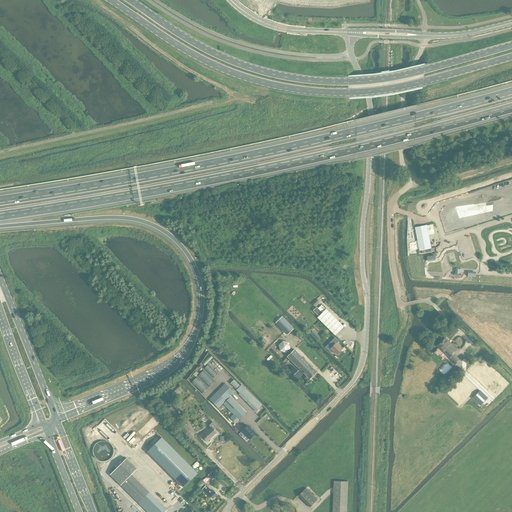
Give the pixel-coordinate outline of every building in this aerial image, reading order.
[(415,228),(419,251),(431,248),(426,225),(415,228)] [(316,307),(313,311),(318,316),(322,312),(316,307)] [(326,309),(317,318),(335,335),(343,326),(326,309)] [(282,317),(276,323),(287,335),(294,329),(282,317)] [(335,337),(325,347),(331,353),(332,351),(333,351),(336,354),(341,350),(335,344),(338,341),(335,337)] [(457,350),(449,342),(449,341),(445,338),(437,346),(441,350),(441,349),(449,358),(455,364),(460,360),(453,354),(457,350)] [(287,350),(288,348),(287,346),(287,345),(286,344),(285,343),(284,342),(283,342),(281,342),(280,342),(279,343),(278,344),(277,345),(277,346),(277,347),(277,349),(277,350),(278,351),(279,352),(280,353),(282,353),(283,353),(284,353),(286,351),(287,350)] [(294,349),(287,357),(300,370),(299,371),(299,370),(297,371),(292,366),(289,369),(292,372),(293,372),(295,374),(294,375),(295,376),(294,376),(298,379),(303,374),(309,379),(317,372),(294,349)] [(234,380),(230,383),(236,389),(239,385),(234,380)] [(225,384),(209,400),(218,408),(227,399),(228,400),(224,404),(234,414),(233,415),(230,418),(235,423),(246,413),(230,397),(229,398),(228,398),(233,393),(225,384)] [(238,395),(251,408),(256,412),(262,406),(241,385),(236,390),(240,393),(238,395)] [(173,392),(172,394),(175,398),(182,391),(179,387),(173,392)] [(480,406),(488,398),(479,390),(472,398),(480,406)] [(175,422),(179,418),(176,416),(178,415),(170,407),(165,412),(175,422)] [(211,427),(202,436),(207,442),(208,441),(208,442),(209,442),(210,441),(210,440),(210,439),(216,433),(214,430),(217,427),(213,423),(209,426),(211,427)] [(185,424),(180,428),(185,434),(190,429),(185,424)] [(248,425),(239,434),(241,437),(242,437),(246,442),(249,439),(255,433),(248,425)] [(162,437),(147,451),(183,487),(197,473),(162,437)] [(99,460),(102,460),(105,460),(108,458),(110,456),(112,453),(112,450),(112,447),(111,445),(108,442),(106,441),(103,440),(100,441),(97,442),(95,444),(93,447),(93,450),(93,453),(94,456),(97,458),(99,460)] [(139,503),(149,492),(131,474),(137,469),(126,458),(110,474),(139,503)] [(213,471),(208,475),(212,479),(217,475),(213,471)] [(332,511),(346,511),(348,482),(334,482),(332,511)] [(202,488),(201,487),(198,490),(206,498),(207,496),(210,500),(216,494),(206,484),(202,488)] [(305,488),(298,496),(310,507),(317,500),(305,488)] [(149,492),(139,503),(147,511),(164,511),(167,510),(149,492)] [(175,501),(175,502),(178,505),(184,500),(180,497),(179,497),(175,501)]
